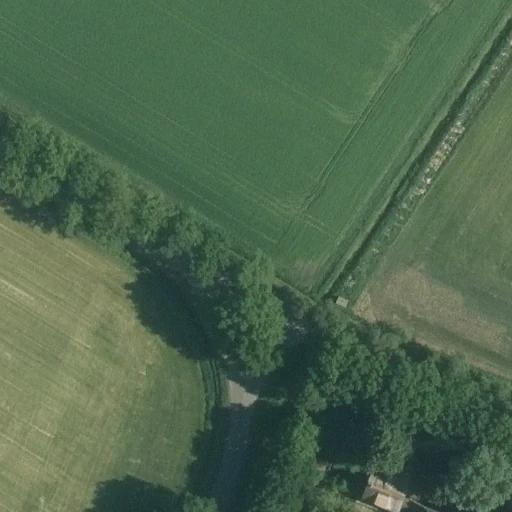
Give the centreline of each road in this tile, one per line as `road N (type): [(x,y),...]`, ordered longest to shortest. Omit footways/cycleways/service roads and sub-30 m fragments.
road 1 (unclassified): [(511,411),(297,321)]
road 2 (tertiary): [(187,262),(0,135)]
road 3 (tertiary): [(241,406),(224,326),(187,262)]
road 4 (unclassified): [(297,321),(187,262)]
